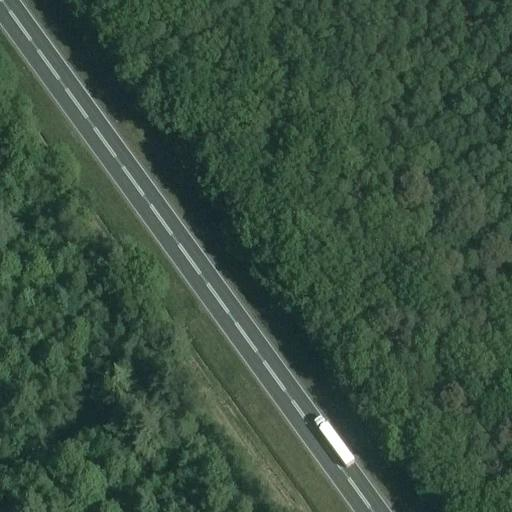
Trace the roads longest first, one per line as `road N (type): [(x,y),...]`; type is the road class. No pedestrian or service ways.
road 1 (trunk): [(371,511),(0,0)]
road 2 (track): [(285,511),(196,386),(166,381),(0,482)]
